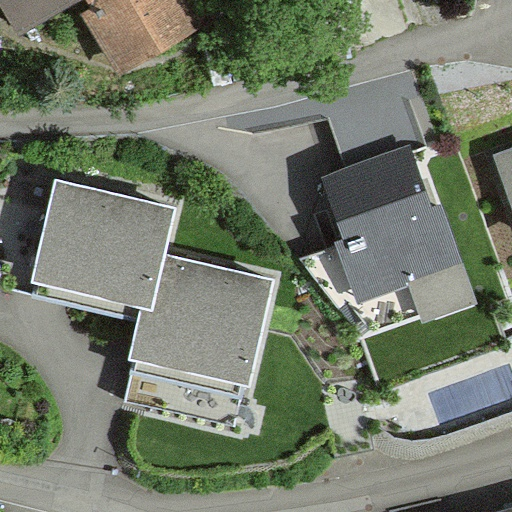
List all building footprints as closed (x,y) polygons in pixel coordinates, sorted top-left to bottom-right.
[(84,0),(123,66),(186,29),(168,0),(0,0),(0,11),(8,25),(50,0),(84,0)] [(402,152),(323,181),(347,248),(336,252),(352,298),(453,262),(433,208),(423,211),(402,152)] [(511,152),(492,159),(511,216),(511,152)] [(88,277),(80,308),(136,322),(138,322),(153,256),(155,256),(166,210),(54,184),(34,265),(88,277)] [(138,322),(136,322),(132,341),(185,354),(178,385),(237,398),(264,282),(155,256),(153,256),(138,322)] [(331,457),(368,450),(363,424),(325,432),(331,457)]
